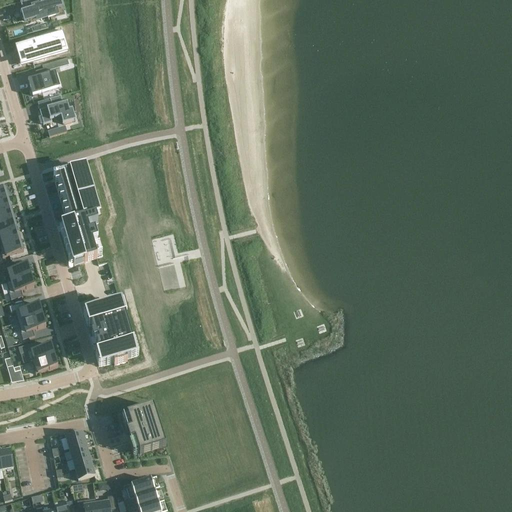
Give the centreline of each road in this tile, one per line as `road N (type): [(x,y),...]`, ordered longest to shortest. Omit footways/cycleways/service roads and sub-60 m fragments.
road 1 (residential): [(0,395),(90,371),(24,141)]
road 2 (residential): [(0,439),(95,420),(110,474),(169,468),(182,511)]
